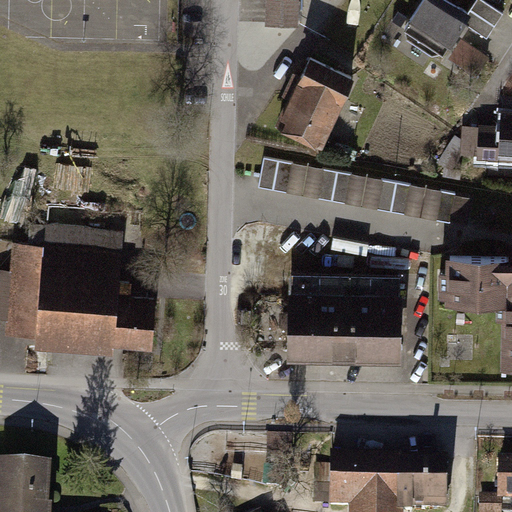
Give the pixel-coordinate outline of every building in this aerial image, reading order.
[(270,0),(270,23),(297,24),(298,0),(270,0)] [(478,0),(470,12),(451,0),(425,0),(407,27),(409,38),(433,54),(445,52),(464,22),(489,38),(505,13),(485,0),(478,0)] [(463,51),(457,59),(478,73),(489,56),(472,45),(467,53),(463,51)] [(353,76),(312,57),(281,123),(322,142),(353,76)] [(503,128),(482,126),(480,154),(511,155),(511,113),(504,113),(503,128)] [(296,162),(265,157),(260,186),(290,192),(296,162)] [(354,173),(324,167),(319,198),(348,203),(354,173)] [(413,184),(383,179),(378,208),(408,213),(413,184)] [(436,219),(451,222),(458,193),(442,189),(436,219)] [(46,244),(19,242),(16,274),(0,272),(0,310),(13,311),(12,323),(39,325),(38,334),(153,342),(156,298),(130,296),(131,282),(119,281),(121,248),(46,243),(46,244)] [(511,258),(452,257),(451,297),(508,299),(506,362),(511,361),(511,258)] [(401,274),(293,272),(292,352),(400,354),(401,274)] [(448,459),(333,457),(333,467),(318,467),(317,482),(333,482),(333,505),(352,505),(352,511),(414,511),(414,506),(447,506),(448,459)] [(511,461),(502,462),(501,498),(483,497),(483,511),(511,511),(511,461)] [(48,468),(4,465),(1,511),(48,511),(49,509),(46,509),(48,468)]
